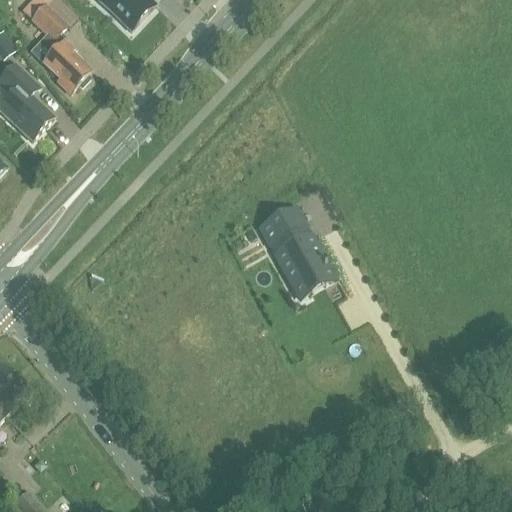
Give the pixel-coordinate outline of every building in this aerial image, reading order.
[(156,9),(146,0),(94,0),(131,35),(156,9)] [(68,32),(46,11),(33,25),(49,39),(32,57),(60,83),(58,86),(71,99),(79,90),(81,93),(92,82),(90,79),(72,61),(75,57),(61,42),(68,32)] [(0,114),(32,145),(54,122),(25,94),(33,86),(16,69),(0,85),(0,90),(11,101),(0,113),(0,114)] [(286,219),(261,232),(271,251),(282,245),(280,241),(294,233),(286,219)] [(275,257),(294,291),(329,272),(310,238),(275,257)] [(0,427),(29,399),(0,370),(0,427)] [(41,476),(47,471),(42,465),(36,470),(41,476)] [(41,511),(29,497),(10,511),(41,511)]
